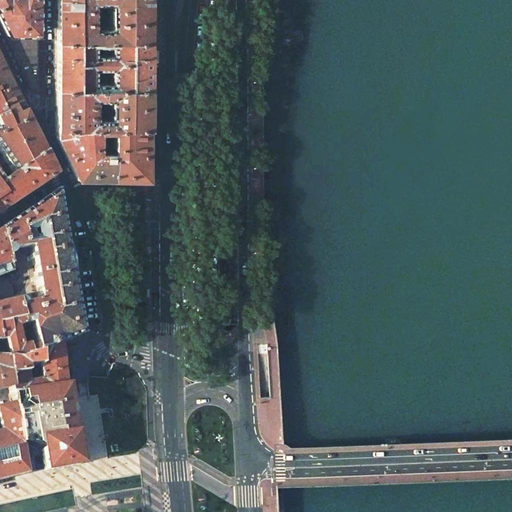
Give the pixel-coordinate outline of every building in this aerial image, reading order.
[(0,0),(0,23),(5,34),(35,34),(35,0),(0,0)] [(54,0),(55,41),(99,41),(98,27),(96,27),(92,25),(92,3),(96,2),(98,2),(98,0),(54,0)] [(108,3),(107,26),(102,28),(98,27),(99,41),(145,41),(145,14),(144,0),(98,0),(98,2),(103,2),(108,3)] [(5,34),(32,90),(35,89),(35,34),(5,34)] [(55,41),(55,90),(99,89),(99,81),(91,81),(91,67),(99,67),(99,54),(91,54),(91,43),(95,43),(96,44),(99,44),(99,41),(55,41)] [(108,67),(108,81),(99,81),(99,89),(145,89),(145,41),(99,41),(99,44),(108,44),(108,54),(99,54),(99,67),(108,67)] [(0,154),(0,155),(6,162),(2,165),(0,166),(0,183),(10,176),(14,174),(42,155),(32,135),(28,125),(0,67),(0,154)] [(55,90),(55,128),(99,128),(99,118),(92,118),(92,99),(99,99),(99,89),(55,90)] [(145,89),(99,89),(99,99),(107,99),(106,118),(99,118),(99,128),(110,127),(145,127),(145,105),(145,89)] [(99,128),(55,128),(55,136),(75,178),(76,178),(101,179),(106,179),(111,179),(111,168),(111,152),(96,153),(96,131),(108,131),(110,131),(110,127),(99,128)] [(111,168),(111,179),(116,179),(145,179),(145,178),(145,127),(110,127),(110,131),(110,140),(111,152),(111,168)] [(108,131),(96,131),(96,153),(111,152),(110,140),(108,140),(108,131)] [(0,212),(4,209),(24,196),(53,176),(42,155),(14,174),(10,176),(0,183),(0,212)] [(64,242),(55,193),(55,192),(22,214),(12,221),(0,229),(0,232),(5,257),(8,256),(9,255),(11,253),(11,250),(18,249),(29,247),(39,301),(23,305),(22,303),(20,302),(18,300),(15,300),(19,322),(24,321),(26,322),(29,324),(34,347),(25,349),(27,355),(58,343),(69,339),(79,335),(80,334),(76,309),(69,274),(68,263),(64,242)] [(0,232),(0,341),(2,342),(6,359),(27,355),(25,349),(24,345),(18,347),(13,327),(20,326),(19,322),(15,300),(0,303),(0,275),(9,272),(5,257),(0,232)] [(27,355),(6,359),(0,358),(0,389),(8,388),(8,391),(9,395),(10,394),(63,386),(62,383),(62,374),(58,343),(27,355)] [(63,386),(10,394),(11,402),(11,405),(18,445),(24,445),(29,446),(31,446),(31,447),(32,447),(32,449),(32,450),(33,451),(34,452),(35,452),(37,451),(38,450),(41,451),(44,470),(75,463),(68,418),(66,416),(65,414),(65,413),(65,411),(65,409),(66,407),(65,400),(63,386)] [(18,445),(11,405),(3,406),(0,407),(0,479),(22,474),(22,467),(21,467),(19,452),(18,445)]
